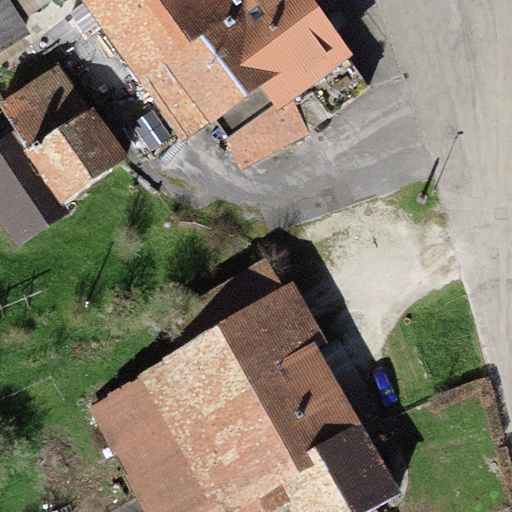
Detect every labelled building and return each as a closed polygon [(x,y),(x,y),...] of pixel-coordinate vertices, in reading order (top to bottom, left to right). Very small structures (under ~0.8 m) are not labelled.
[(6,0),(0,0),(0,47),(26,33),(6,0)] [(87,0),(176,134),(262,78),(279,103),(349,57),(311,0),(87,0)] [(56,71),(6,102),(24,131),(74,101),(56,71)] [(290,101),(232,139),(248,163),(306,125),(290,101)] [(0,143),(0,205),(25,238),(127,158),(89,109),(32,154),(15,132),(0,143)] [(174,318),(193,349),(291,291),(272,260),(174,318)] [(193,349),(93,408),(155,511),(281,511),(295,504),(299,511),(354,511),(405,482),(291,291),(193,349)]
